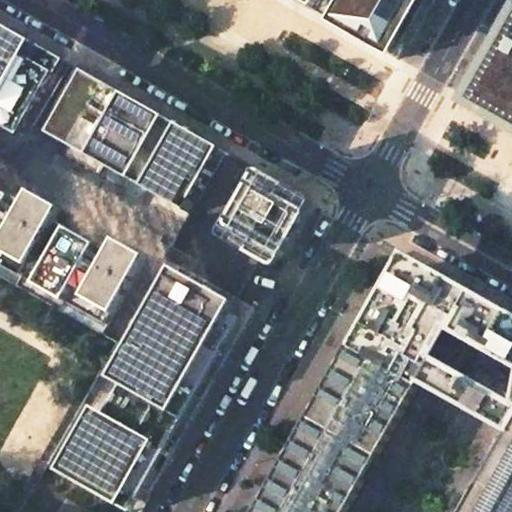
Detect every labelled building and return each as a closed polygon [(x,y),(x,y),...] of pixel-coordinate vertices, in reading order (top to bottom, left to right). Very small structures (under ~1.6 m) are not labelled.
[(320,0),(319,0),(294,0),(314,11),(320,0)] [(340,25),(399,59),(432,0),(360,0),(356,7),(351,4),(351,5),(340,25)] [(511,15),(468,93),(511,117),(511,15)] [(61,58),(0,23),(0,121),(22,134),(29,122),(64,60),(61,58)] [(219,148),(173,122),(152,110),(120,92),(100,81),(79,69),(76,66),(34,140),(58,154),(144,203),(136,217),(176,239),(190,214),(225,151),(219,148)] [(289,253),(313,211),(310,199),(267,175),(266,174),(261,174),(260,175),(257,177),(257,178),(232,222),(231,224),(231,228),(232,229),(233,230),(234,231),(235,232),(265,249),(278,256),(289,253)] [(25,205),(0,190),(0,250),(42,274),(36,285),(67,303),(73,292),(115,316),(148,258),(118,241),(111,253),(56,222),(63,210),(32,193),(25,205)] [(511,511),(511,313),(405,252),(391,276),(257,511),(511,511)] [(143,511),(152,495),(193,423),(257,311),(237,299),(195,276),(182,268),(64,475),(129,511),(143,511)]
